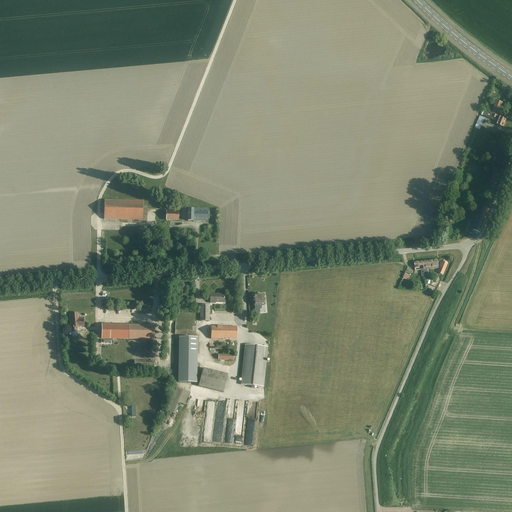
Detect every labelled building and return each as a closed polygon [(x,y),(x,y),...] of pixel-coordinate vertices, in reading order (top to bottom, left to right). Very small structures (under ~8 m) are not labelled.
[(493,107),(490,113),(497,115),(500,110),(503,103),(497,100),(497,101),(495,100),(493,103),(495,104),(494,107),(493,107)] [(506,119),(497,115),(490,113),(485,110),(483,115),(498,121),(497,125),(503,127),(506,119)] [(494,174),(490,183),(496,185),(499,176),(494,174)] [(142,220),(142,201),(104,200),(104,219),(142,220)] [(469,222),(465,231),(470,233),(472,230),(473,230),(479,232),(480,233),(486,219),(485,218),(489,210),(488,209),(484,207),(480,216),(477,215),(474,222),(476,223),(475,225),(469,222)] [(178,211),(176,211),(176,208),(170,208),(170,211),(166,211),(166,215),(163,215),(163,219),(166,219),(166,220),(178,221),(178,211)] [(207,221),(208,209),(187,209),(187,220),(207,221)] [(438,260),(424,261),(424,269),(424,272),(427,272),(427,269),(439,268),(438,260)] [(424,261),(414,262),(415,270),(421,270),(422,276),(425,276),(424,272),(424,269),(424,261)] [(443,262),(439,270),(444,273),(448,264),(447,263),(447,262),(444,261),(444,262),(443,262)] [(224,294),(210,294),(210,302),(224,302),(224,294)] [(264,294),(253,295),(254,305),(255,305),(255,313),(260,313),(259,309),(261,309),(261,305),(265,304),(264,294)] [(201,305),(200,321),(209,321),(209,305),(201,305)] [(79,318),(78,316),(78,313),(70,314),(71,332),(72,331),(77,331),(77,327),(84,326),(83,318),(79,318)] [(154,339),(154,325),(102,324),(102,338),(154,339)] [(237,326),(211,326),(211,339),(221,339),(221,338),(236,338),(237,326)] [(197,383),(197,338),(179,337),(178,383),(197,383)] [(245,344),(241,384),(263,387),(268,347),(245,344)] [(223,392),(228,374),(203,368),(198,386),(223,392)] [(167,411),(175,414),(179,403),(184,405),(189,393),(176,388),(167,411)] [(213,399),(206,398),(202,437),(209,438),(213,399)]
